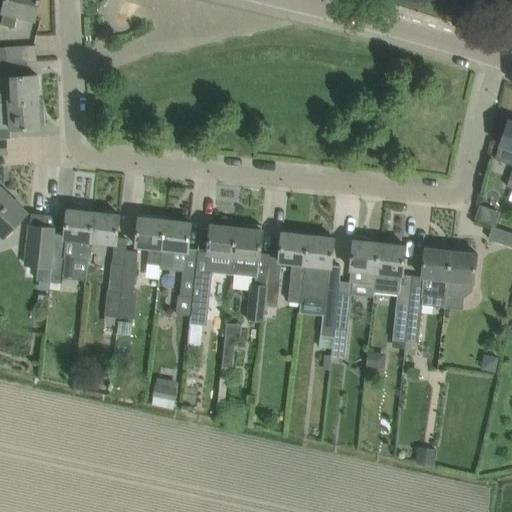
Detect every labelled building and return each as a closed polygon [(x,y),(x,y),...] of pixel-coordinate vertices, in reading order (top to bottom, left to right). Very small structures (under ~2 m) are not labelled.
[(6,0),(1,25),(14,28),(17,15),(34,19),(38,2),(39,3),(39,0),(6,0)] [(27,62),(36,62),(35,46),(16,47),(5,47),(6,63),(16,63),(27,62)] [(0,90),(0,103),(38,102),(37,75),(7,77),(8,91),(0,90)] [(44,125),(43,113),(39,113),(38,103),(38,102),(0,103),(0,128),(9,128),(9,129),(10,129),(20,128),(40,127),(39,125),(44,125)] [(500,144),(495,159),(511,165),(511,122),(509,121),(500,144)] [(0,240),(13,227),(27,212),(7,193),(0,200),(0,240)] [(496,225),(501,209),(482,202),(477,219),(496,225)] [(52,258),(50,282),(62,284),(63,278),(65,259),(88,261),(90,241),(93,212),(68,209),(65,229),(65,235),(55,233),(54,246),(52,258)] [(93,212),(90,241),(114,244),(112,264),(111,264),(108,291),(107,291),(104,316),(118,318),(125,250),(126,250),(127,240),(117,238),(117,235),(119,215),(93,212)] [(28,243),(26,265),(38,266),(37,281),(50,282),(52,258),(54,246),(55,233),(55,229),(43,228),(44,215),(31,213),(29,233),(28,243)] [(44,215),(43,228),(55,229),(55,228),(57,216),(44,215)] [(160,265),(165,220),(139,217),(136,246),(149,247),(147,264),(160,265)] [(190,316),(198,251),(188,250),(191,223),(165,220),(160,265),(172,267),(174,250),(186,251),(180,296),(178,296),(176,314),(190,316)] [(198,251),(190,316),(189,324),(204,325),(204,324),(207,324),(211,289),(212,272),(231,275),(236,227),(211,225),(208,252),(198,251)] [(260,250),(262,230),(236,227),(231,275),(244,276),(255,277),(254,283),(250,283),(246,319),(263,321),(265,305),(270,255),(260,254),(260,250)] [(488,240),(511,248),(511,247),(511,233),(493,227),(488,240)] [(301,304),(302,297),(303,280),(308,235),(282,232),(280,256),(270,255),(265,305),(277,307),(280,282),(279,282),(281,262),(292,263),(288,302),(301,304)] [(303,280),(302,294),(325,297),(326,287),(329,287),(329,284),(331,265),(334,238),(308,235),(303,280)] [(351,269),(350,283),(375,285),(380,243),(354,240),(352,260),(351,269)] [(380,243),(375,285),(398,287),(397,296),(393,340),(405,341),(410,296),(399,295),(400,290),(401,274),(402,274),(403,266),(406,246),(380,243)] [(405,349),(404,352),(415,354),(417,342),(418,342),(423,298),(422,298),(424,276),(436,278),(432,306),(445,308),(451,251),(425,248),(423,268),(422,276),(412,275),(410,296),(405,341),(404,349),(405,349)] [(125,250),(118,318),(134,320),(137,290),(134,290),(138,252),(126,250),(125,250)] [(451,251),(445,308),(463,310),(464,298),(472,291),(473,282),(474,282),(475,273),(477,253),(451,251)] [(339,288),(329,287),(326,287),(325,297),(321,336),(334,337),(339,288)] [(344,351),(351,290),(339,288),(334,337),(332,349),(332,356),(343,357),(344,351)] [(225,340),(222,367),(232,368),(235,341),(225,340)] [(496,374),(499,359),(484,355),(481,371),(496,374)] [(177,389),(176,389),(155,385),(152,397),(154,397),(175,401),(177,389)] [(418,447),(415,463),(434,466),(437,450),(418,447)]
